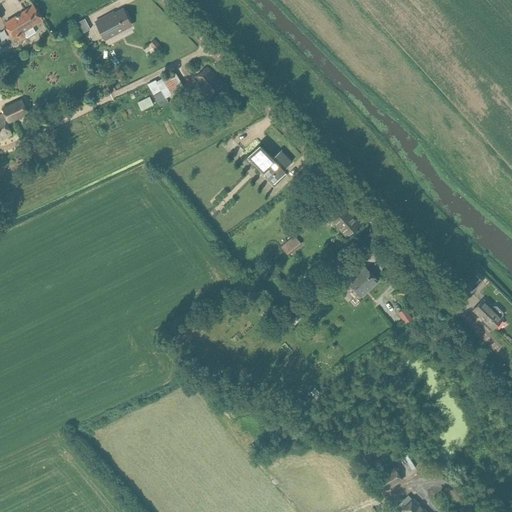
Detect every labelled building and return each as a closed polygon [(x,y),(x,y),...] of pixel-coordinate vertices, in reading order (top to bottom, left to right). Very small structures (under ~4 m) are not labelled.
[(34,5),(5,24),(16,42),(26,35),(27,37),(36,32),(32,26),(42,19),(34,5)] [(109,15),(96,22),(105,39),(131,24),(123,9),(110,16),(109,15)] [(78,22),(82,33),(92,29),(89,18),(78,22)] [(155,39),(149,44),(157,54),(163,48),(155,39)] [(194,78),(211,97),(224,86),(215,76),(207,67),(194,78)] [(181,96),(178,91),(182,89),(173,72),(156,82),(155,80),(149,84),(162,107),(181,96)] [(143,110),(155,105),(151,96),(140,102),(143,110)] [(19,101),(3,110),(9,122),(25,114),(19,101)] [(0,141),(11,136),(13,135),(7,123),(3,114),(2,114),(0,114),(0,141)] [(260,144),(248,155),(248,156),(252,159),(254,162),(262,170),(264,172),(274,183),(278,179),(284,173),(286,172),(286,171),(285,171),(284,170),(291,162),(280,151),(280,150),(272,157),(260,145),(260,144)] [(295,215),(280,199),(266,213),(274,222),(284,213),(290,220),(295,215)] [(345,237),(352,231),(359,224),(339,201),(325,214),(345,237)] [(301,217),(306,224),(313,219),(308,212),(301,217)] [(295,235),(282,246),(289,255),(302,244),(295,235)] [(362,254),(357,259),(361,262),(366,258),(362,254)] [(353,274),(343,283),(348,289),(351,287),(356,292),(360,296),(361,297),(362,296),(366,292),(371,288),(378,281),(368,269),(367,270),(362,266),(353,274)] [(475,275),(464,287),(472,293),(483,282),(475,275)] [(493,329),(503,319),(501,317),(503,315),(503,312),(496,306),(494,306),(492,308),(483,300),(473,310),(493,329)] [(404,308),(397,313),(405,323),(412,318),(404,308)] [(395,467),(374,479),(382,492),(402,481),(395,467)] [(402,511),(400,511),(427,511),(414,499),(413,499),(402,511)]
